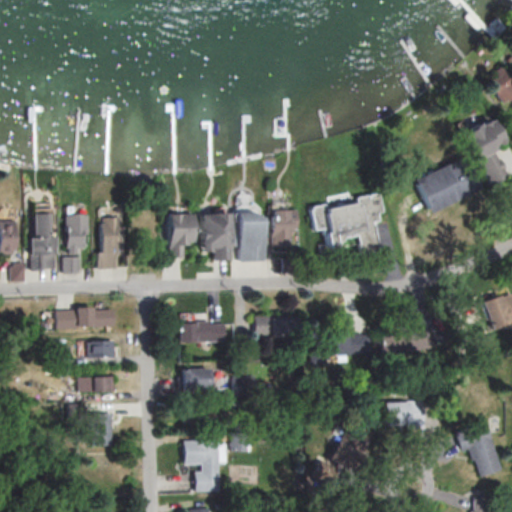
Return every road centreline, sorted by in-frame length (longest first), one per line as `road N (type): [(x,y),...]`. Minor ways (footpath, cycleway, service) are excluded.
road 1 (residential): [(511,245),(391,288),(0,290)]
road 2 (residential): [(146,287),(150,511)]
